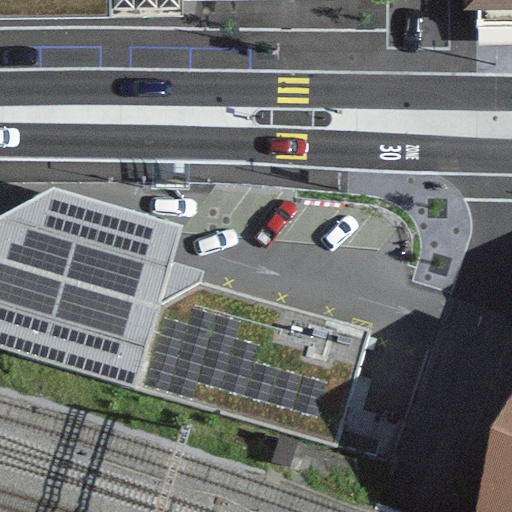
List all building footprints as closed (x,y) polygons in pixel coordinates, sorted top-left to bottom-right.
[(0,0),(0,20),(184,17),(184,2),(304,0),(0,0)] [(511,0),(465,0),(466,13),(479,13),(479,28),(511,27),(511,0)] [(152,163),(151,183),(190,184),(190,163),(152,163)] [(0,215),(0,349),(137,389),(163,305),(183,294),(201,283),(206,271),(173,261),(181,233),(184,225),(54,187),(0,215)] [(163,305),(137,389),(338,446),(371,332),(201,283),(183,294),(163,305)] [(308,444),(279,436),(271,463),(300,472),(308,444)] [(511,511),(511,465),(494,511),(511,511)]
